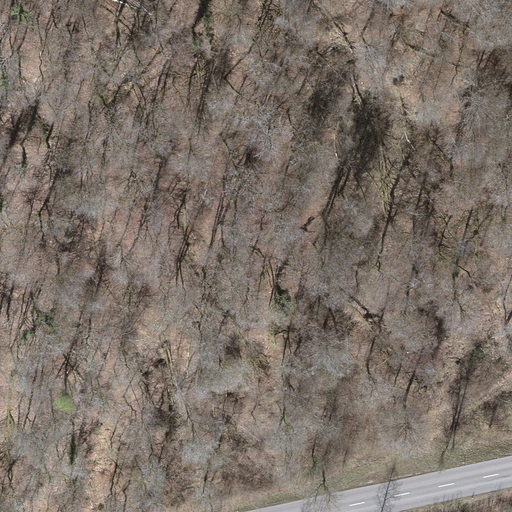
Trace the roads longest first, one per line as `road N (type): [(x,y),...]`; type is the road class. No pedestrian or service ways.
road 1 (track): [(336,507),(511,368)]
road 2 (secondary): [(314,511),(511,471)]
